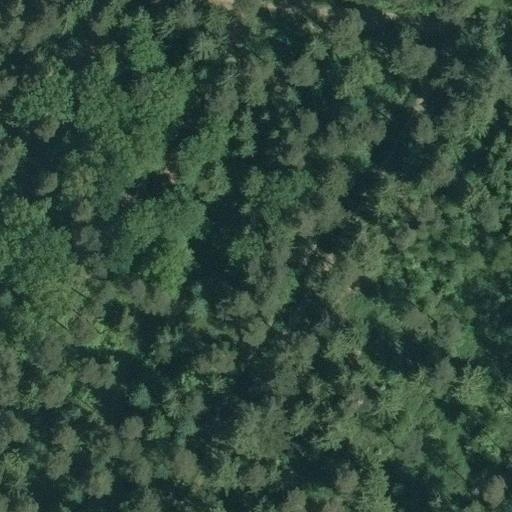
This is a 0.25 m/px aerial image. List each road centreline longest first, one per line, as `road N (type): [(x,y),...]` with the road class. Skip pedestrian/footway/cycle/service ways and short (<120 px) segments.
road 1 (track): [(183,511),(483,0)]
road 2 (track): [(460,28),(260,0)]
